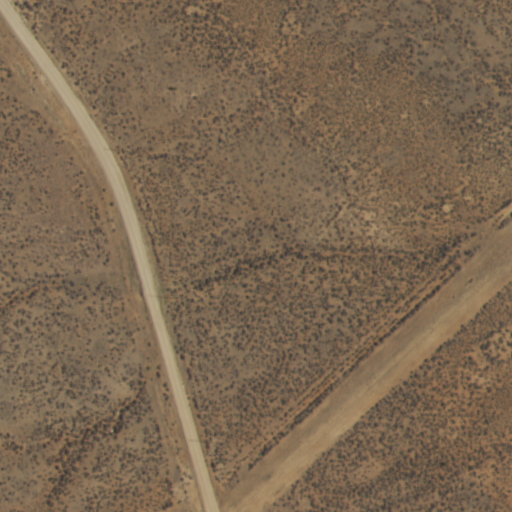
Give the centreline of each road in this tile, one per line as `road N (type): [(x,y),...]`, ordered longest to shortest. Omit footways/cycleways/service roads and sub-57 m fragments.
road 1 (residential): [(215,511),(134,227),(88,125),(0,5)]
road 2 (track): [(252,511),(511,260)]
